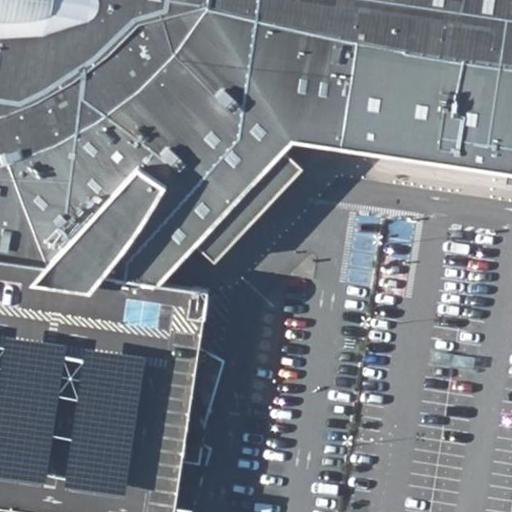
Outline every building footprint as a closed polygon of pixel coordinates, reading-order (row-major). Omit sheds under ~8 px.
[(0,0),(0,167),(25,162),(86,138),(121,115),(152,87),(215,0),(0,0)] [(357,58),(361,30),(216,0),(215,0),(152,87),(121,115),(86,138),(25,162),(0,167),(0,245),(164,270),(201,233),(246,184),(288,140),(298,130),(346,136),(353,86),(357,58)] [(511,0),(216,0),(361,30),(381,34),(473,49),(511,52),(511,0)] [(353,86),(346,136),(511,160),(511,52),(473,49),(381,34),(361,30),(357,58),(353,86)] [(307,156),(288,140),(246,184),(201,233),(218,250),(264,202),(307,156)] [(0,491),(139,511),(176,511),(192,404),(211,277),(164,270),(0,245),(0,491)]
